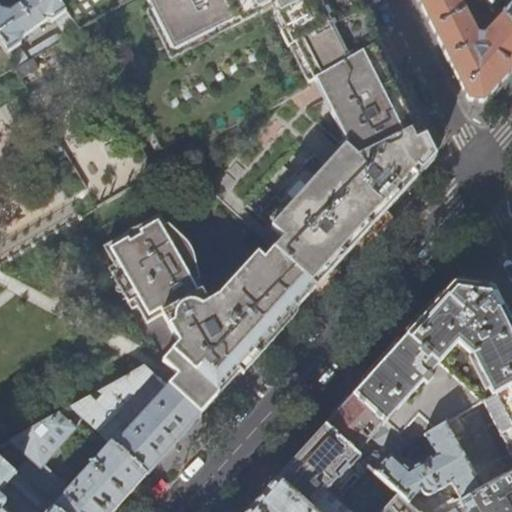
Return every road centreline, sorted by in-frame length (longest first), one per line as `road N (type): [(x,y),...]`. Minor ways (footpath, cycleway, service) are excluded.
road 1 (residential): [(180,511),(481,179)]
road 2 (residential): [(481,179),(392,0)]
